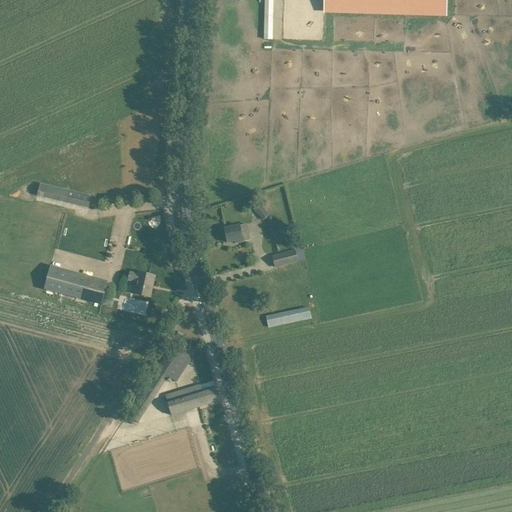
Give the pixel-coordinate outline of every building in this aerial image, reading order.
[(264,0),(264,39),(273,40),(273,0),(264,0)] [(447,15),(447,0),(324,0),(324,12),(447,15)] [(68,191),(65,202),(89,207),(91,196),(68,191)] [(254,209),(258,214),(264,209),(260,204),(254,209)] [(249,233),(247,224),(240,226),(240,225),(225,229),(228,243),(235,241),(236,244),(244,242),(251,240),(249,233)] [(295,251),(273,257),(276,267),(298,261),(295,251)] [(108,281),(51,265),(44,289),(102,305),(108,281)] [(129,280),(137,282),(134,294),(150,298),(155,276),(139,272),(139,274),(130,272),(129,280)] [(114,301),(109,299),(104,298),(102,305),(112,308),(114,301)] [(309,308),(266,314),(267,326),(310,320),(309,308)] [(178,336),(185,340),(187,336),(180,332),(178,331),(176,335),(178,336)] [(173,345),(157,370),(169,377),(177,382),(187,366),(192,357),(173,345)] [(200,385),(190,388),(166,396),(172,415),(220,401),(215,387),(201,391),(200,385)]
